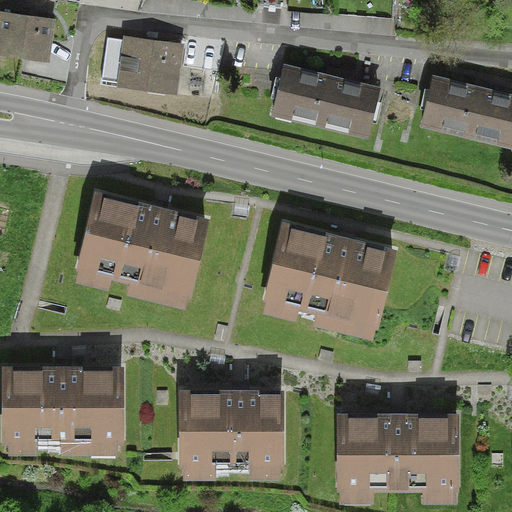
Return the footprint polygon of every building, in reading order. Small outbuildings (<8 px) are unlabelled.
[(315,0),(300,0),(300,8),(315,9),(315,0)] [(360,12),(360,0),(345,0),(345,11),(360,12)] [(360,0),(360,12),(374,13),(375,0),(360,0)] [(391,0),(375,0),(374,13),(390,14),(391,0)] [(0,53),(44,59),(44,55),(49,20),(0,13),(0,53)] [(115,85),(120,82),(171,89),(176,47),(125,40),(125,42),(105,39),(101,66),(110,67),(108,84),(115,85)] [(375,89),(282,67),(271,115),(273,115),(274,110),(363,132),(362,137),(363,137),(375,89)] [(511,148),(511,97),(431,78),(420,126),(422,126),(423,121),(511,142),(511,148)] [(95,195),(78,266),(185,292),(202,221),(164,211),(164,210),(148,206),(148,207),(95,195)] [(336,237),(335,238),(283,225),(265,297),(372,323),(390,251),(351,242),(352,241),(336,237)] [(3,369),(3,438),(118,438),(118,369),(68,369),(68,366),(52,366),(52,369),(3,369)] [(230,392),(180,392),(180,462),(278,462),(278,392),(246,392),(246,390),(230,390),(230,392)] [(387,413),(387,416),(338,416),(338,485),(453,485),(453,415),(403,416),(403,413),(387,413)]
